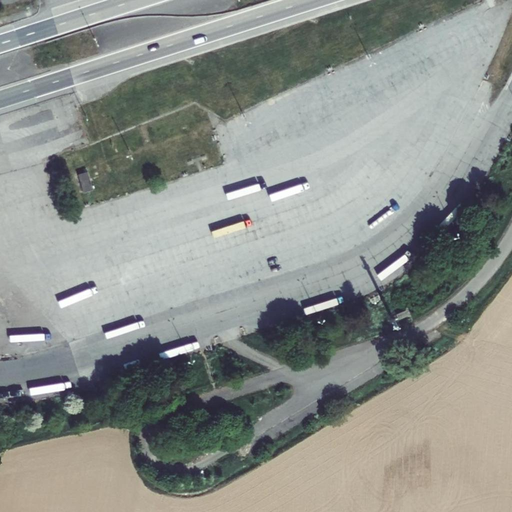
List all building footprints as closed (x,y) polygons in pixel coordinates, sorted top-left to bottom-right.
[(482,81),(496,50),(490,48),(476,78),(482,81)] [(337,172),(366,155),(363,150),(335,167),(337,172)] [(87,171),(78,174),(83,191),(92,188),(87,171)] [(45,196),(14,210),(16,216),(48,203),(45,196)] [(412,243),(418,254),(435,244),(429,233),(412,243)] [(324,284),(326,290),(318,292),(319,298),(353,289),(351,281),(335,285),(334,281),(324,284)] [(151,355),(118,363),(121,375),(154,367),(151,355)] [(41,394),(61,388),(59,382),(40,388),(41,394)]
